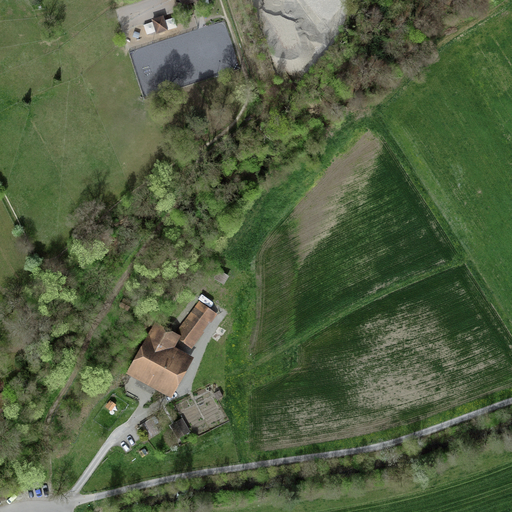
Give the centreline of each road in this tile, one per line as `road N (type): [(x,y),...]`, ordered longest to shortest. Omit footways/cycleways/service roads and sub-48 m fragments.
road 1 (track): [(511,399),(400,438),(42,508)]
road 2 (track): [(202,147),(99,293),(40,429),(42,508)]
